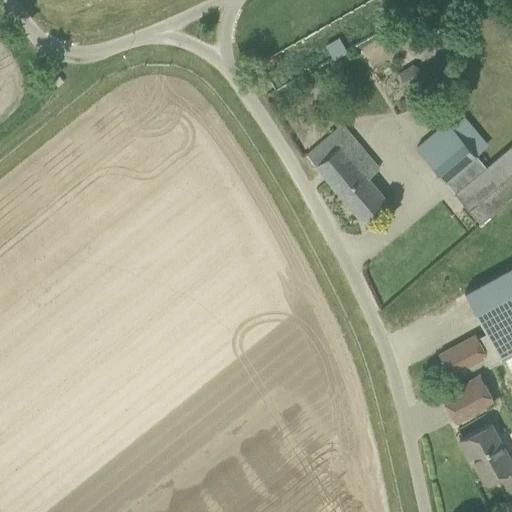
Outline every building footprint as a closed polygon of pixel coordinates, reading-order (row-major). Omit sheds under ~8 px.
[(504,3),(501,0),(466,0),(475,17),(504,3)] [(476,155),(475,153),(448,121),(417,147),(480,222),(511,195),(511,145),(475,176),(465,164),(476,155)] [(342,124),(307,154),(362,219),(386,199),(369,177),(379,168),(342,124)] [(490,365),(501,359),(511,353),(511,265),(465,291),(488,333),(478,338),(475,335),(439,354),(450,374),(485,355),(490,365)] [(511,353),(501,359),(511,378),(511,353)] [(473,380),(443,396),(456,420),(486,404),(473,380)] [(511,454),(508,457),(490,423),(459,439),(469,457),(471,455),(485,481),(501,473),(511,491),(511,490),(511,454)]
